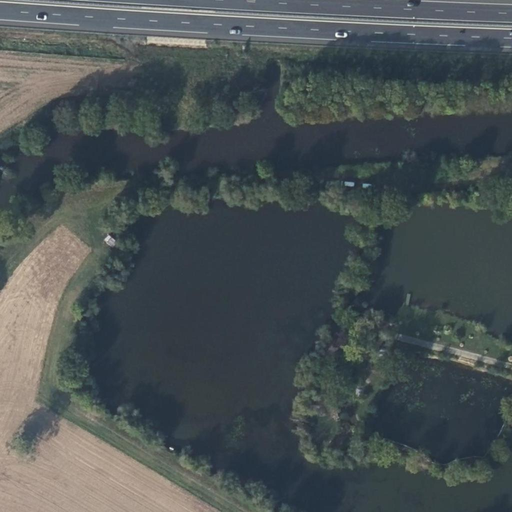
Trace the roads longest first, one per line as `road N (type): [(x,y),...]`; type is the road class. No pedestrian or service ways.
road 1 (trunk): [(0,11),(511,39)]
road 2 (track): [(511,166),(170,181)]
road 3 (trunk): [(511,14),(214,0)]
